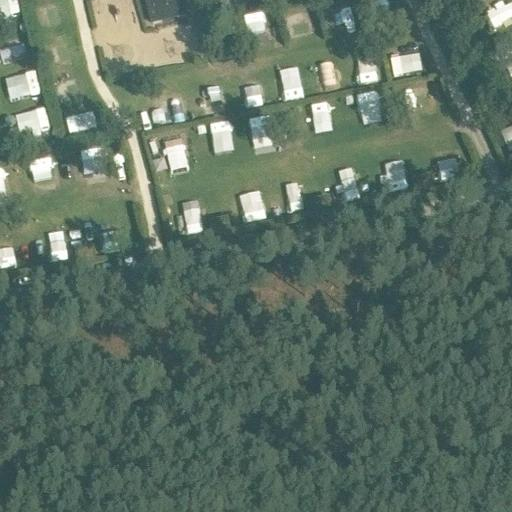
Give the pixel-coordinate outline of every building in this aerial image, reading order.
[(10,0),(0,0),(0,8),(11,6),(10,0)] [(24,0),(30,17),(51,11),(47,0),(24,0)] [(145,0),(152,26),(186,18),(181,0),(145,0)] [(284,0),(289,28),(305,26),(301,0),(284,0)] [(365,0),(369,17),(387,13),(383,0),(365,0)] [(32,29),(37,47),(66,40),(61,21),(32,29)] [(0,53),(23,50),(20,35),(0,38),(0,53)] [(381,49),(387,66),(401,62),(396,44),(381,49)] [(76,85),(72,63),(42,68),(47,91),(76,85)] [(236,92),(254,91),(253,71),(235,72),(236,92)] [(373,105),(370,83),(350,85),(352,107),(373,105)] [(159,92),(162,111),(181,107),(178,89),(159,92)] [(309,96),(315,117),(336,111),(330,90),(309,96)] [(21,124),(39,121),(35,99),(17,102),(21,124)] [(271,100),(272,119),(293,118),(292,99),(271,100)] [(238,108),(239,134),(256,134),(255,107),(238,108)] [(182,112),(155,114),(156,128),(183,126),(182,112)] [(224,113),(204,115),(205,136),(226,134),(224,113)] [(485,126),(491,145),(511,138),(506,119),(485,126)] [(103,134),(83,138),(88,158),(107,153),(103,134)] [(43,165),(58,164),(57,144),(42,144),(43,165)] [(442,167),(458,161),(453,145),(436,151),(442,167)] [(393,171),(413,167),(409,146),(389,150),(393,171)] [(24,150),(6,155),(11,173),(30,168),(24,150)] [(242,184),(246,203),(273,197),(269,178),(242,184)] [(296,178),(280,183),(284,194),(300,190),(296,178)] [(230,181),(211,186),(217,210),(236,205),(230,181)] [(168,200),(174,219),(196,212),(191,193),(168,200)] [(24,246),(46,246),(45,214),(23,215),(24,246)] [(87,221),(69,222),(70,241),(88,240),(87,221)]
